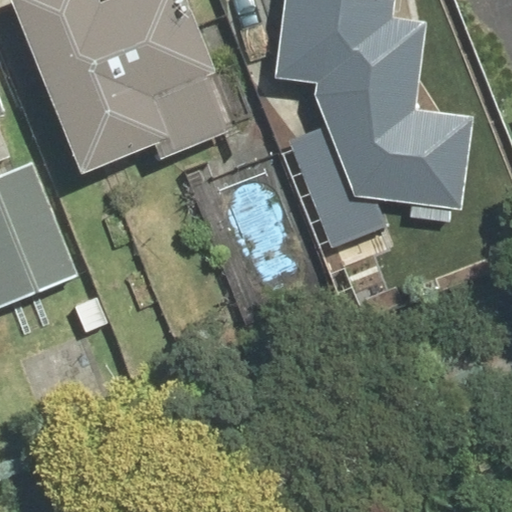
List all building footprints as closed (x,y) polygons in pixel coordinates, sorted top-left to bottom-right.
[(11,0),(79,169),(153,140),(161,159),(237,128),(186,0),(11,0)] [(282,0),(273,75),(316,80),(314,92),(354,194),(463,207),(473,114),(415,107),(425,19),(396,16),(397,0),(282,0)] [(0,90),(0,159),(11,156),(0,127),(0,115),(8,112),(0,90)] [(511,133),(511,105),(502,109),(511,133)] [(0,174),(0,304),(66,277),(30,191),(10,199),(0,174)]
